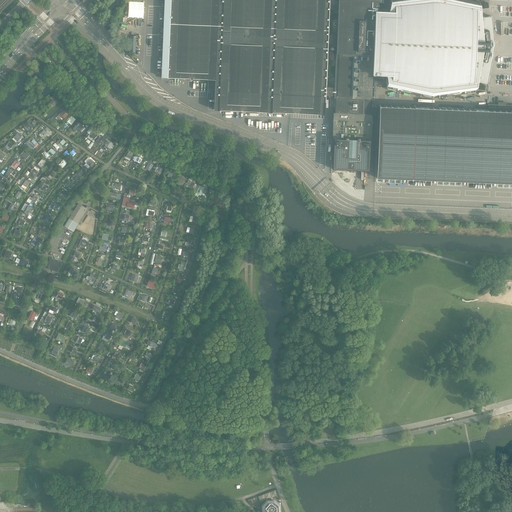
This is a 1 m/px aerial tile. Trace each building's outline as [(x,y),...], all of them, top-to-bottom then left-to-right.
[(377,8),(377,1),(358,0),(165,0),(162,77),(169,77),(191,78),(208,79),(214,79),(212,110),(264,112),(271,113),(318,115),(324,115),(325,96),(333,96),(335,96),(335,97),(335,98),(335,113),(333,112),(333,121),(334,121),(334,132),(334,139),(333,139),(333,140),(333,142),(333,144),(332,169),(348,170),(348,171),(353,171),(353,170),(356,170),(361,170),(364,170),(369,170),(370,145),(370,140),(371,114),(373,114),(378,115),(376,177),(378,178),(380,178),(381,178),(407,179),(406,184),(429,185),(430,180),(467,181),(466,187),(489,188),(490,182),(511,183),(511,104),(507,105),(507,106),(502,106),(498,106),(498,104),(488,104),(488,110),(487,110),(481,110),(475,110),(475,109),(475,110),(469,110),(469,109),(469,110),(463,109),(457,109),(451,109),(451,108),(451,109),(445,109),(445,108),(445,109),(439,108),(433,108),(427,108),(427,107),(427,108),(421,108),(421,107),(421,108),(415,107),(409,107),(403,107),(403,106),(403,107),(397,107),(397,106),(397,107),(391,106),(385,106),(379,106),(379,105),(379,106),(371,106),(371,100),(372,74),(375,74),(386,75),(387,85),(387,88),(400,91),(430,98),(475,92),(475,89),(476,84),(476,82),(487,84),(487,83),(489,83),(489,81),(488,80),(489,75),(493,56),(495,46),(493,35),(491,16),(480,18),(479,6),(479,5),(479,2),(479,0),(478,0),(389,0),(389,3),(388,11),(375,10),(375,8),(377,8)] [(52,98),(48,102),(52,106),(56,102),(52,98)] [(65,109),(58,113),(62,119),(68,115),(65,109)] [(78,132),(83,124),(78,121),(73,129),(78,132)] [(29,123),(24,127),(28,131),(33,125),(32,124),(31,125),(29,123)] [(18,133),(13,138),(17,141),(19,139),(22,136),(18,133)] [(26,143),(32,149),(38,143),(34,139),(30,142),(28,141),(26,143)] [(59,139),(55,143),(59,147),(63,143),(59,139)] [(113,144),(107,140),(104,146),(109,150),(113,144)] [(9,141),(5,147),(10,150),(13,144),(9,141)] [(51,148),(47,153),(51,157),(56,152),(51,148)] [(24,150),(20,154),(25,160),(30,155),(24,150)] [(43,158),(36,165),(40,169),(42,167),(44,169),(46,166),(44,165),(47,162),(43,158)] [(63,168),(68,162),(63,158),(59,164),(63,168)] [(88,158),(85,162),(91,166),(94,163),(88,158)] [(10,166),(15,169),(20,163),(16,159),(10,166)] [(3,178),(6,180),(12,171),(8,169),(3,178)] [(80,169),(74,175),(78,179),(84,172),(80,169)] [(31,181),(26,178),(20,186),(25,189),(31,181)] [(70,188),(74,184),(69,180),(65,184),(70,188)] [(38,188),(45,192),(49,185),(42,181),(38,188)] [(57,195),(62,198),(66,194),(61,190),(57,195)] [(33,194),(31,200),(28,198),(27,201),(31,202),(30,203),(34,205),(38,196),(33,194)] [(52,201),(50,207),(56,209),(58,203),(52,201)] [(12,213),(16,205),(11,203),(7,211),(12,213)] [(81,222),(90,208),(87,206),(86,208),(78,203),(65,226),(73,231),(78,223),(79,221),(81,222)] [(7,221),(10,216),(4,213),(1,218),(7,221)] [(17,227),(22,229),(26,220),(21,218),(17,227)] [(35,247),(39,240),(32,236),(28,244),(35,247)] [(86,249),(89,242),(83,239),(80,246),(86,249)] [(145,256),(146,249),(140,248),(138,255),(145,256)] [(71,261),(77,264),(82,254),(76,251),(71,261)] [(155,262),(161,264),(163,256),(157,255),(155,262)] [(49,258),(46,269),(59,271),(61,261),(49,258)] [(95,276),(89,273),(87,278),(92,281),(95,276)] [(21,299),(23,288),(18,287),(17,291),(14,291),(13,297),(21,299)] [(76,319),(78,314),(72,311),(70,316),(76,319)] [(279,511),(279,505),(274,500),(266,500),(261,506),(261,507),(259,508),(259,511),(279,511)]
